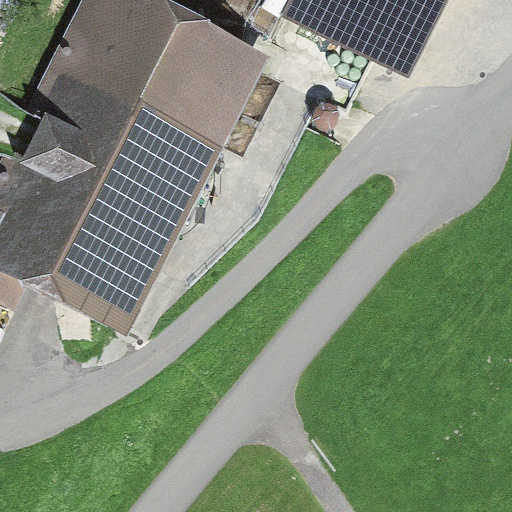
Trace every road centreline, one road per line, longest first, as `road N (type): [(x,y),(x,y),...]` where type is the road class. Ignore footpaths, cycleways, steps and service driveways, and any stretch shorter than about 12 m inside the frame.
road 1 (unclassified): [(511,85),(157,511)]
road 2 (track): [(255,389),(338,511)]
